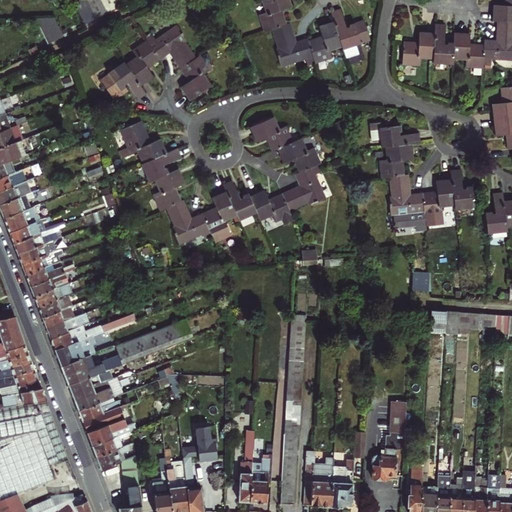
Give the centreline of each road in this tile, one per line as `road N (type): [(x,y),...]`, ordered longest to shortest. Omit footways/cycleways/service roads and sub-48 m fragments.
road 1 (residential): [(104,511),(0,245)]
road 2 (residential): [(375,97),(274,93),(225,106)]
road 3 (residential): [(428,108),(473,126),(471,148),(450,151),(432,114)]
road 4 (residential): [(225,106),(197,117),(192,132),(202,157),(216,166),(232,161),(235,138)]
